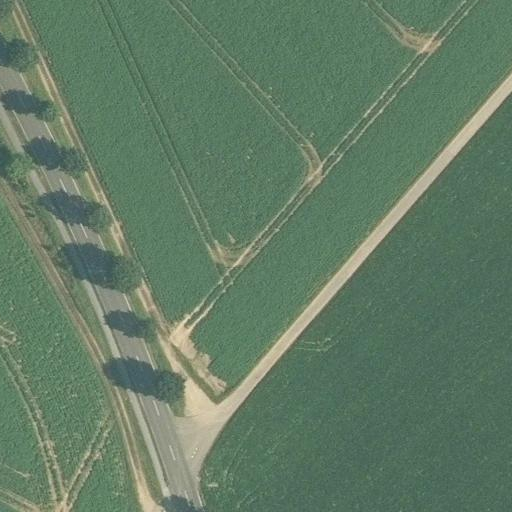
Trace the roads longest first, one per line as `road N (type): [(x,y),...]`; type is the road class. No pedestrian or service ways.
road 1 (track): [(511,83),(176,464)]
road 2 (tertiary): [(188,511),(110,265),(0,45)]
road 3 (track): [(214,425),(187,387),(19,0)]
road 4 (track): [(0,170),(83,314),(150,511)]
